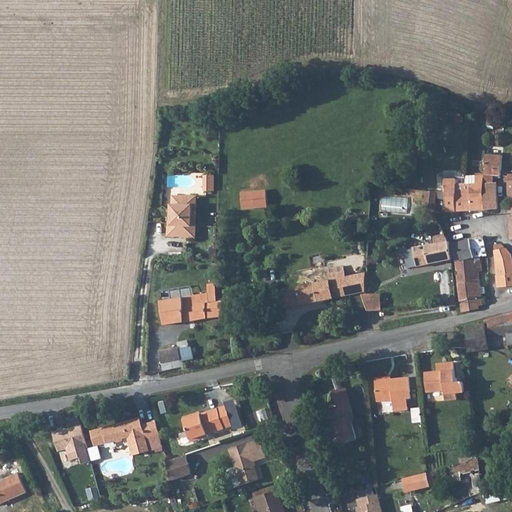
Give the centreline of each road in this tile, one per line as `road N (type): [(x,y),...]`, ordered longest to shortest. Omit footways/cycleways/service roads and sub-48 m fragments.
road 1 (residential): [(0,412),(281,362)]
road 2 (residential): [(281,362),(490,310)]
road 3 (residential): [(281,362),(324,511)]
